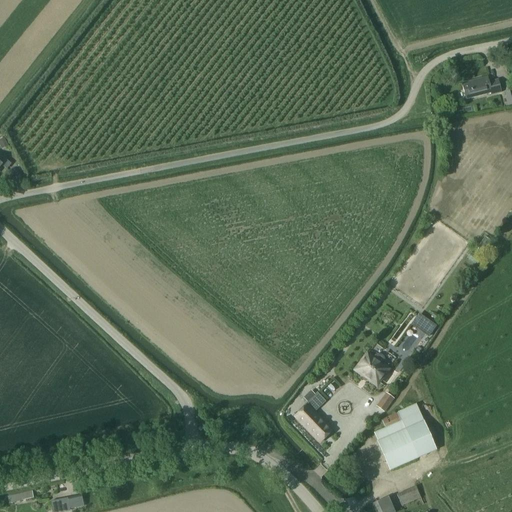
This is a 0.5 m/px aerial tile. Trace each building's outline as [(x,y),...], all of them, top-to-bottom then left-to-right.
[(501,91),(497,79),(488,81),(487,76),(461,83),(466,98),(490,91),(491,94),(501,91)] [(10,164),(0,156),(0,169),(2,167),(6,170),(10,164)] [(430,324),(425,331),(432,336),(436,329),(430,324)] [(374,358),(372,360),(367,355),(355,371),(361,375),(361,376),(363,378),(364,377),(367,379),(367,380),(369,382),(369,381),(376,385),(387,370),(381,366),(382,364),(382,363),(383,362),(383,361),(383,360),(383,359),(382,358),(382,357),(381,357),(380,356),(379,356),(378,356),(377,356),(376,356),(375,357),(374,357),(374,358)] [(324,402),(316,393),(304,405),(306,406),(313,413),(324,402)] [(384,412),(393,399),(385,394),(376,407),(384,412)] [(306,406),(294,417),(319,443),(331,432),(313,413),(306,406)] [(404,430),(401,422),(403,421),(400,412),(381,420),(385,429),(374,434),(378,442),(377,442),(389,471),(436,450),(423,421),(404,430)] [(396,494),(401,506),(420,498),(415,486),(396,494)] [(20,493),(21,500),(33,497),(31,490),(20,493)] [(21,500),(20,493),(7,495),(8,502),(21,500)] [(69,509),(83,506),(81,494),(67,497),(67,498),(50,501),(51,511),(69,511),(70,511),(69,509)] [(393,511),(387,499),(372,505),(375,511),(393,511)]
